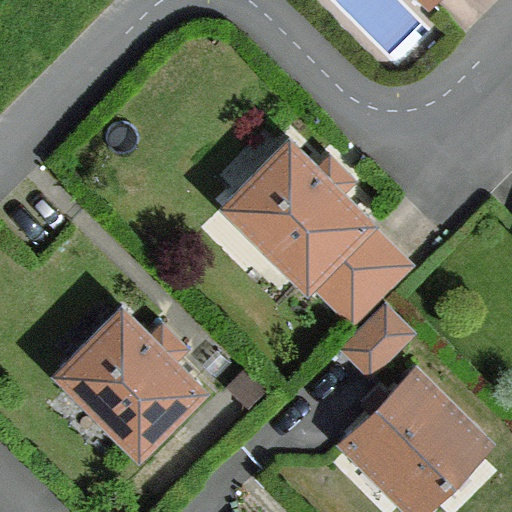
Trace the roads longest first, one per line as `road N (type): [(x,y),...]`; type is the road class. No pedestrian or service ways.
road 1 (residential): [(511,36),(406,140),(250,0)]
road 2 (residential): [(164,0),(0,165)]
